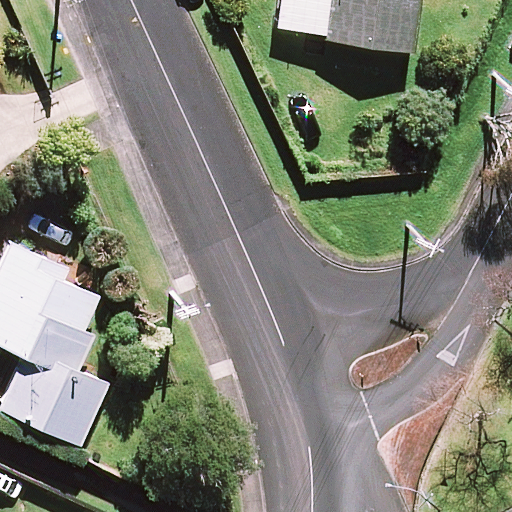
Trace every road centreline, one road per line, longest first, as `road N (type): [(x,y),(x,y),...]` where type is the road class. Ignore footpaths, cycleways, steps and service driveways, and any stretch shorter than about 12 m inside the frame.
road 1 (residential): [(299,395),(285,344),(130,0)]
road 2 (residential): [(511,202),(432,324),(357,378),(299,395)]
